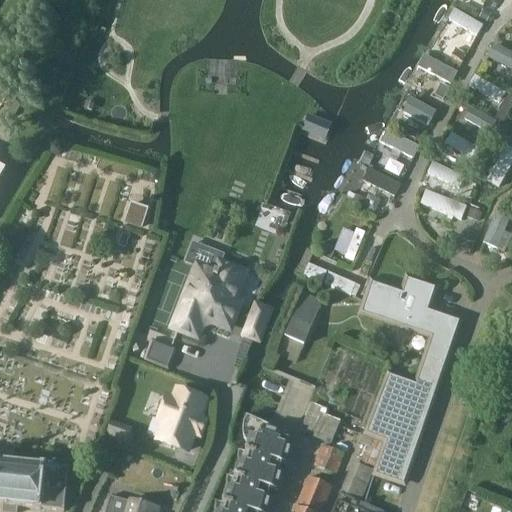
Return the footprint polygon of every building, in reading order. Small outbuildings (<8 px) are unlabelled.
[(479,36),(485,25),(457,8),(450,19),(479,36)] [(487,22),(491,15),(483,11),(479,18),(487,22)] [(460,43),(454,55),(462,59),(468,48),(460,43)] [(511,68),(511,51),(496,43),(488,56),(511,68)] [(452,85),(458,74),(425,56),(418,68),(421,69),(451,86),(452,85)] [(469,86),(475,90),(500,104),(506,94),(474,76),(469,86)] [(449,89),(441,84),(435,96),(443,100),(449,89)] [(436,113),(423,106),(411,99),(406,109),(403,114),(429,128),(431,124),(436,113)] [(14,118),(21,105),(14,101),(7,114),(14,118)] [(326,141),(332,124),(308,115),(302,131),(326,141)] [(415,159),(421,147),(388,131),(383,143),(415,159)] [(365,154),(361,163),(369,167),(373,158),(371,157),(365,154)] [(463,174),(437,161),(433,168),(430,167),(424,179),(449,191),(454,180),(458,183),(463,174)] [(396,197),(402,184),(371,168),(364,181),(373,185),(371,190),(378,193),(381,189),(396,197)] [(463,220),(469,207),(444,197),(428,190),(422,204),(463,220)] [(353,200),(352,204),(361,208),(365,200),(355,196),(353,200)] [(141,229),(148,209),(130,203),(123,223),(141,229)] [(479,223),(482,214),(471,210),(467,219),(479,223)] [(197,268),(173,328),(197,338),(204,320),(230,329),(240,303),(234,301),(245,273),(221,264),(225,255),(193,243),(185,263),(197,268)] [(334,250),(322,245),(318,256),(330,261),(334,250)] [(324,284),(329,272),(310,264),(305,276),(324,284)] [(352,296),(357,285),(330,273),(325,284),(352,296)] [(428,309),(435,287),(407,277),(402,292),(371,281),(361,312),(432,336),(416,383),(386,373),(365,436),(386,445),(375,475),(402,484),(443,362),(447,363),(461,321),(428,309)] [(304,295),(286,339),(304,346),(322,302),(304,295)] [(257,304),(245,336),(259,341),(271,310),(257,304)] [(175,351),(153,342),(146,361),(168,369),(175,351)] [(238,358),(247,361),(252,347),(243,344),(238,358)] [(165,423),(158,441),(178,448),(181,440),(190,444),(207,402),(177,390),(173,400),(167,398),(159,421),(165,423)] [(331,444),(341,420),(325,413),(327,408),(312,402),(300,430),(331,444)] [(287,465),(288,463),(287,463),(291,452),(283,450),(286,439),(285,438),(286,434),(287,433),(247,415),(247,416),(245,419),(244,422),(243,426),(243,429),(243,433),(244,436),(246,439),(247,442),(250,444),(246,453),(249,454),(278,462),(287,465)] [(127,444),(132,429),(111,421),(106,436),(127,444)] [(335,476),(344,453),(323,444),(313,467),(335,476)] [(274,476),(278,462),(249,454),(246,463),(242,462),(235,478),(237,479),(266,487),(278,491),(279,489),(278,489),(282,478),(274,476)] [(64,470),(65,461),(22,457),(21,465),(0,462),(0,506),(3,506),(2,511),(16,511),(17,507),(60,511),(63,511),(68,470),(64,470)] [(356,501),(369,470),(353,463),(340,495),(356,501)] [(262,501),(266,487),(237,479),(234,488),(231,487),(223,504),(226,504),(252,511),(267,511),(270,503),(262,501)] [(307,511),(321,511),(331,488),(308,479),(297,507),(307,511)] [(384,511),(356,501),(340,495),(332,511),(384,511)] [(153,511),(135,506),(136,503),(115,496),(108,511),(153,511)]
